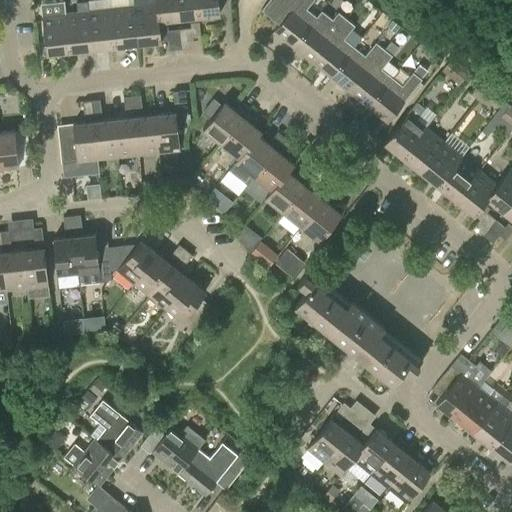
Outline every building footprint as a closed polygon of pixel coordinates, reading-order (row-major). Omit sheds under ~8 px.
[(154,0),(155,3),(158,20),(178,18),(176,0),(154,0)] [(176,0),(178,18),(198,16),(196,0),(176,0)] [(196,0),(198,16),(219,14),(218,0),(219,0),(196,0)] [(294,7),(285,0),(268,0),(268,1),(286,16),(294,7)] [(273,31),(293,47),(317,17),(306,8),(312,0),(299,0),(294,7),(286,16),(279,25),(273,31)] [(76,2),(77,11),(64,13),(69,51),(92,48),(88,10),(87,1),(76,2)] [(279,25),(286,16),(268,1),(261,10),(279,25)] [(167,25),(159,26),(158,20),(155,3),(133,5),(138,43),(160,41),(169,40),(167,25)] [(110,8),(114,46),(138,43),(133,5),(110,8)] [(88,10),(92,48),(114,46),(110,8),(88,10)] [(317,17),(293,47),(312,62),(346,18),(338,11),(327,25),(317,17)] [(46,53),(69,51),(64,13),(42,15),(46,53)] [(346,18),(312,62),(330,76),(354,46),(344,38),(354,25),(346,18)] [(399,27),(391,20),(387,26),(395,33),(399,27)] [(190,22),(192,37),(200,36),(198,21),(190,22)] [(354,46),(330,76),(349,91),(383,48),(375,41),(364,55),(354,46)] [(383,48),(349,91),(368,106),(391,76),(381,68),(398,47),(390,42),(384,49),(383,48)] [(460,83),(468,71),(458,64),(451,58),(442,69),(449,75),(460,83)] [(402,85),(391,76),(368,106),(387,122),(421,78),(427,70),(419,64),(413,71),(402,85)] [(471,92),(478,98),(487,87),(480,81),(471,92)] [(494,93),(487,87),(478,98),(485,104),(494,93)] [(172,91),(174,112),(154,114),(158,152),(179,149),(175,115),(187,113),(185,90),(172,91)] [(140,94),(131,95),(133,110),(142,110),(140,94)] [(124,111),(133,110),(131,95),(122,96),(124,111)] [(99,99),(91,100),(92,115),(101,114),(99,99)] [(83,116),(92,115),(91,100),(82,101),(83,116)] [(202,128),(220,143),(245,112),(238,107),(235,110),(224,101),(202,128)] [(402,157),(426,127),(415,119),(424,108),(416,102),(383,142),(402,157)] [(511,106),(510,105),(501,117),(511,125),(511,106)] [(245,112),(220,143),(237,156),(238,157),(257,134),(258,135),(261,131),(249,121),(252,117),(245,112)] [(158,152),(154,114),(134,116),(138,154),(158,152)] [(138,154),(134,116),(114,118),(118,156),(138,154)] [(118,156),(114,118),(93,121),(97,158),(118,156)] [(97,158),(93,121),(72,123),(74,137),(61,138),(65,175),(98,171),(97,158)] [(419,171),(443,141),(426,127),(402,157),(419,171)] [(0,166),(18,164),(14,130),(0,131),(0,166)] [(271,139),(278,144),(284,137),(277,131),(271,139)] [(253,175),(278,144),(271,139),(268,143),(258,135),(257,134),(238,157),(237,156),(234,160),(236,161),(228,171),(245,185),(253,175)] [(291,142),(284,137),(278,144),(285,150),(291,142)] [(437,185),(461,155),(443,141),(419,171),(437,185)] [(278,144),(253,175),(270,189),(271,189),(286,170),(287,171),(293,163),(281,153),(284,150),(278,144)] [(461,155),(437,185),(455,200),(479,170),(461,155)] [(497,184),(486,198),(502,211),(511,198),(511,169),(509,168),(497,184)] [(264,196),(283,211),(307,180),(301,175),(298,179),(287,171),(286,170),(271,189),(270,189),(264,196)] [(489,208),(483,203),(486,198),(497,184),(479,170),(455,200),(474,214),(480,219),(489,208)] [(307,180),(283,211),(300,225),(322,198),(311,189),(314,186),(307,180)] [(88,185),(90,199),(101,198),(100,184),(88,185)] [(231,201),(214,188),(207,197),(224,211),(231,201)] [(333,207),(322,198),(300,225),(319,240),(344,209),(336,203),(333,207)] [(511,198),(502,211),(511,218),(511,198)] [(64,231),(73,230),(71,215),(62,216),(64,231)] [(80,215),(71,215),(73,230),(82,229),(80,215)] [(511,231),(511,225),(507,222),(498,234),(505,240),(511,231)] [(42,241),(41,226),(32,227),(33,242),(42,241)] [(8,230),(0,230),(0,234),(1,246),(9,245),(8,230)] [(94,233),(73,236),(77,274),(99,271),(94,233)] [(56,276),(77,274),(73,236),(52,238),(56,276)] [(116,269),(132,282),(156,253),(140,239),(137,243),(119,246),(120,264),(116,269)] [(250,253),(251,254),(267,267),(269,264),(277,254),(260,240),(250,253)] [(169,255),(176,261),(185,250),(178,244),(169,255)] [(28,298),(48,296),(47,285),(43,247),(22,249),(26,287),(27,287),(28,298)] [(1,251),(6,289),(26,287),(22,249),(1,251)] [(192,255),(185,250),(176,261),(183,266),(192,255)] [(156,253),(132,282),(148,295),(172,265),(156,253)] [(172,265),(148,295),(164,308),(188,278),(172,265)] [(305,290),(294,304),(391,382),(403,368),(411,374),(423,360),(383,328),(384,327),(350,300),(349,301),(309,269),(297,283),(305,290)] [(200,297),(205,291),(188,278),(164,308),(190,328),(209,304),(200,297)] [(511,323),(502,316),(490,331),(501,340),(495,348),(500,360),(509,347),(511,344),(511,323)] [(63,320),(64,334),(83,331),(82,318),(63,320)] [(116,321),(111,328),(117,333),(122,326),(116,321)] [(454,417),(478,387),(490,372),(477,362),(475,365),(460,354),(443,374),(453,381),(436,402),(454,417)] [(95,395),(103,385),(96,380),(88,389),(95,395)] [(497,384),(488,395),(478,387),(454,417),(472,431),(505,389),(497,384)] [(511,395),(505,389),(472,431),(489,445),(511,417),(511,401),(510,400),(511,397),(511,395)] [(104,427),(95,438),(119,457),(140,430),(101,399),(89,415),(104,427)] [(333,414),(341,420),(350,408),(343,402),(333,414)] [(511,417),(489,445),(508,460),(511,454),(511,417)] [(306,448),(323,461),(347,431),(330,418),(306,448)] [(365,440),(375,428),(369,423),(359,435),(365,440)] [(152,450),(179,472),(198,448),(204,441),(185,426),(179,433),(170,427),(152,450)] [(64,434),(56,428),(45,443),(52,449),(64,434)] [(362,443),(352,458),(369,472),(393,442),(375,428),(365,440),(362,443)] [(362,443),(347,431),(323,461),(339,474),(352,458),(362,443)] [(96,484),(119,457),(95,438),(73,466),(96,484)] [(387,486),(411,457),(393,442),(369,472),(387,486)] [(209,457),(198,448),(179,472),(205,493),(236,455),(221,443),(209,457)] [(429,471),(411,457),(387,486),(405,501),(429,471)] [(332,485),(322,496),(329,502),(339,490),(332,485)] [(98,511),(130,511),(108,494),(95,510),(98,511)] [(421,511),(448,511),(432,499),(421,511)]
